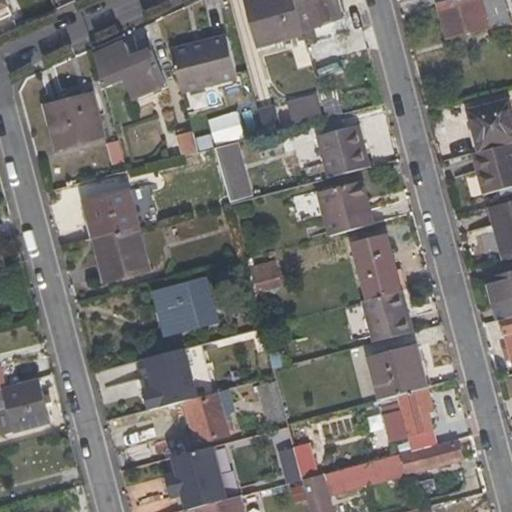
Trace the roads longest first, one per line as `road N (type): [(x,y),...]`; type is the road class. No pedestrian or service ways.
road 1 (residential): [(378,0),(511,502)]
road 2 (residential): [(0,85),(111,511)]
road 3 (residential): [(0,63),(139,0)]
